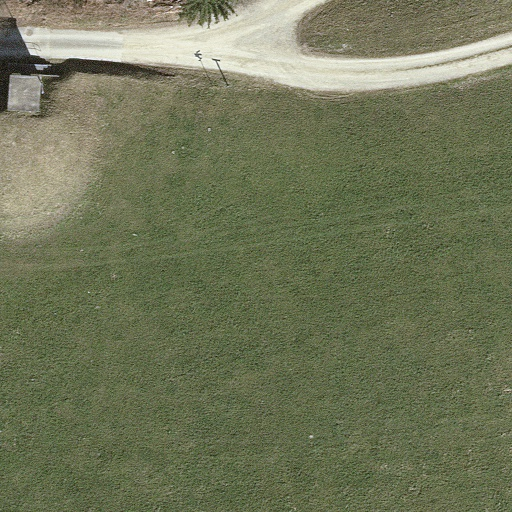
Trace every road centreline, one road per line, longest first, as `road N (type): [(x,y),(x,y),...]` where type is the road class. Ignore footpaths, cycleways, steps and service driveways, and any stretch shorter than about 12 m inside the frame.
road 1 (track): [(511,47),(371,74),(229,46)]
road 2 (track): [(229,46),(0,42)]
